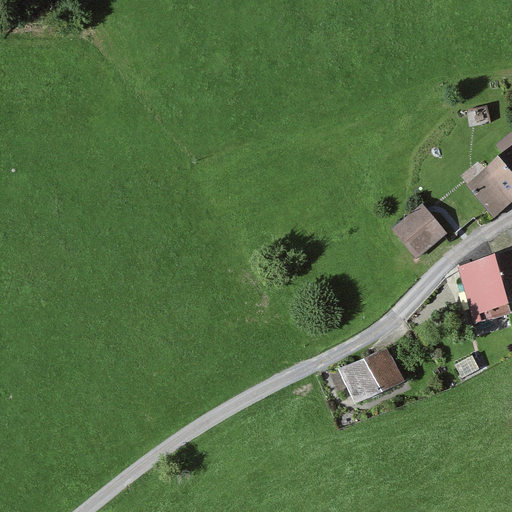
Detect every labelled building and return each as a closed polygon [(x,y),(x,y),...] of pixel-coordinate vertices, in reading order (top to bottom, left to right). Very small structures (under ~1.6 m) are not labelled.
[(511,145),(465,186),(489,214),(511,195),(511,145)] [(423,204),(392,229),(417,259),(447,234),(423,204)] [(511,252),(496,257),(511,314),(511,313),(511,252)] [(458,267),(474,324),(511,314),(496,257),(458,267)] [(338,370),(353,402),(397,383),(380,351),(338,370)]
